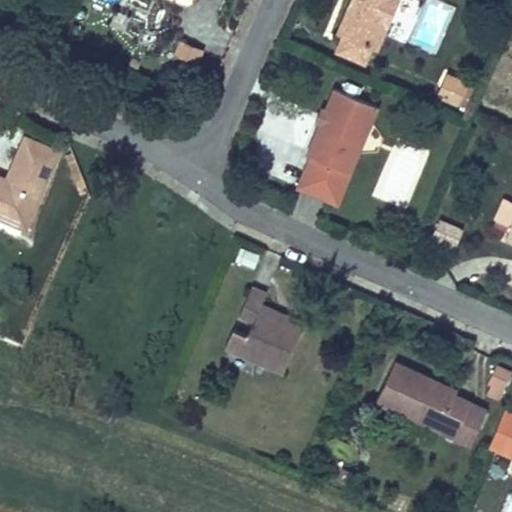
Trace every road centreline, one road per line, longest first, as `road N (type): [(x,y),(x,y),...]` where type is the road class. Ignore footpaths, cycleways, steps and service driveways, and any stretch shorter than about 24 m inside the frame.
road 1 (track): [(264,511),(72,429),(188,170)]
road 2 (residential): [(188,170),(244,216),(511,333)]
road 3 (residential): [(0,64),(40,95),(188,170)]
road 4 (residential): [(273,0),(216,131),(188,170)]
